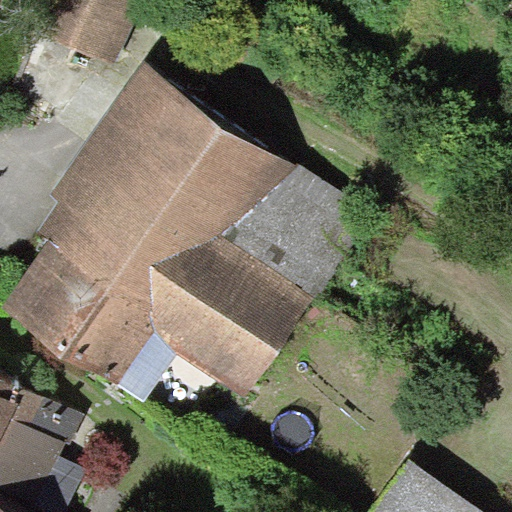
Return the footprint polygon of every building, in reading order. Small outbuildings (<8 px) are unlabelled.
[(109,0),(32,0),(27,15),(95,39),(109,0)] [(252,66),(278,28),(253,11),(236,0),(211,38),(252,66)] [(102,154),(197,222),(257,138),(162,70),(102,154)] [(193,228),(197,222),(102,154),(80,185),(51,225),(147,293),(193,228)] [(51,225),(0,297),(96,364),(112,342),(141,301),(147,293),(51,225)] [(290,296),(193,228),(147,293),(141,301),(237,370),(290,296)] [(96,364),(173,419),(189,397),(112,342),(96,364)] [(0,377),(0,477),(6,480),(34,424),(55,434),(67,411),(0,377)] [(478,511),(398,456),(358,511),(478,511)] [(17,511),(0,501),(0,511),(17,511)]
